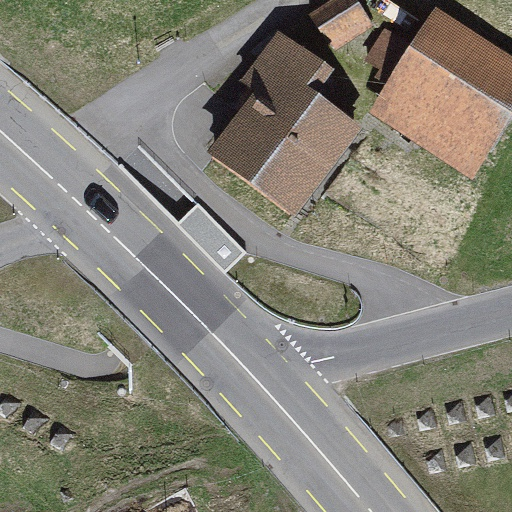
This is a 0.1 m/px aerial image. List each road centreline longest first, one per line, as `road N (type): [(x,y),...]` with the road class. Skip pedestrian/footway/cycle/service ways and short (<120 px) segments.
road 1 (unclassified): [(286,0),(166,80),(149,121),(156,144),(259,245),(369,282),(392,309),(401,336)]
road 2 (secondary): [(0,129),(262,386)]
road 3 (secondary): [(262,386),(371,511)]
road 4 (tertiary): [(401,336),(326,355),(262,386)]
